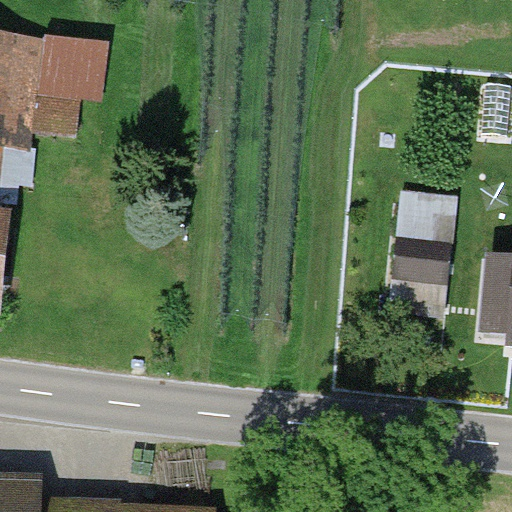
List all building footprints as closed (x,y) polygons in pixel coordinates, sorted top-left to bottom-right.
[(49,45),(0,38),(0,151),(29,155),(31,138),(78,144),(83,108),(101,110),(109,48),(49,41),(49,45)] [(454,203),(401,199),(391,314),(444,319),(454,203)] [(0,319),(1,320),(12,223),(0,221),(0,319)] [(511,360),(511,254),(469,251),(462,332),(492,335),(490,359),(511,360)] [(0,511),(41,511),(41,509),(42,491),(0,489),(0,511)]
